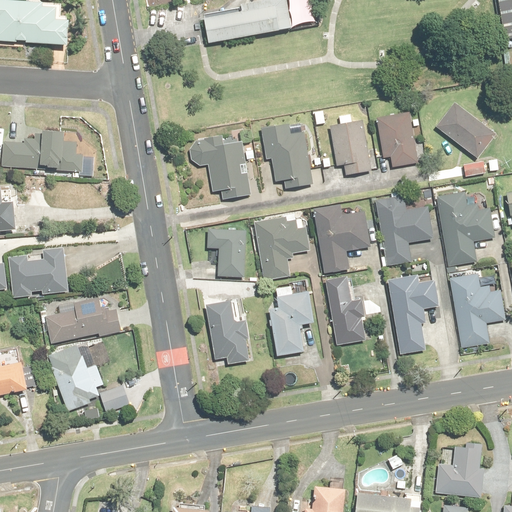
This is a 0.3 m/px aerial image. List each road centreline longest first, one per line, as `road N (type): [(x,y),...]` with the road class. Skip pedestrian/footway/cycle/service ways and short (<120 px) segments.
road 1 (residential): [(126,85),(187,439)]
road 2 (tertiary): [(187,439),(511,380)]
road 3 (tertiary): [(62,461),(187,439)]
road 4 (residential): [(0,79),(126,85)]
